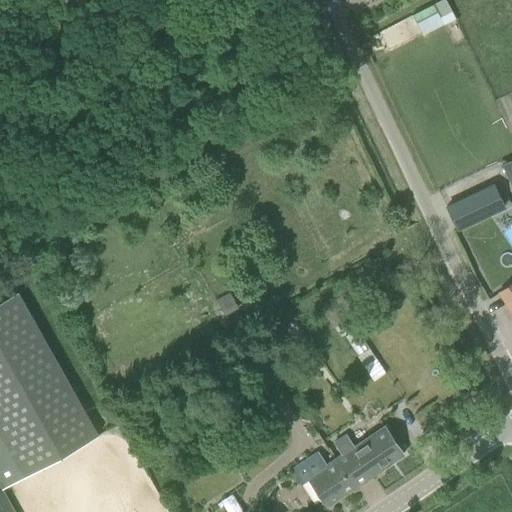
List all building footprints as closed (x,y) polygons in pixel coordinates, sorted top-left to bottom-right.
[(438,0),(412,11),(420,32),(454,17),(447,0),(438,0)] [(511,158),(501,164),(510,184),(511,182),(511,158)] [(494,185),(447,207),(457,229),(504,207),(494,185)] [(511,283),(498,294),(511,312),(511,283)] [(0,485),(2,489),(70,452),(98,436),(18,292),(0,302),(0,485)] [(374,378),(384,371),(361,335),(350,342),(374,378)] [(262,357),(279,382),(292,374),(276,348),(262,357)] [(265,391),(269,389),(279,382),(262,357),(249,365),(265,391)] [(242,399),(255,421),(269,413),(256,391),(242,399)] [(342,456),(336,460),(355,488),(404,455),(385,426),(354,447),(346,437),(335,444),(342,456)] [(326,508),(355,488),(336,460),(327,466),(318,453),(292,470),(301,485),(308,480),(326,508)] [(0,490),(2,489),(0,485),(0,511),(10,511),(0,493),(0,490)]
